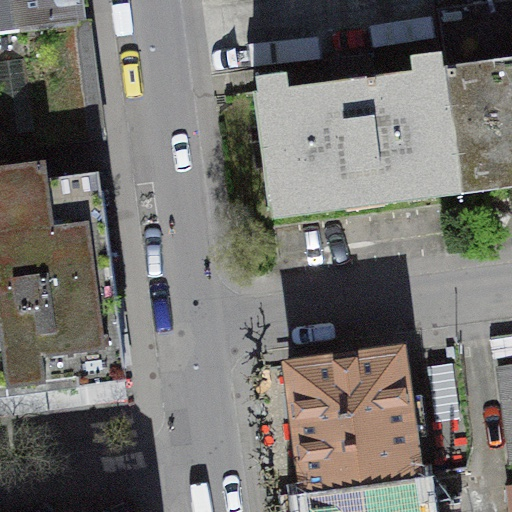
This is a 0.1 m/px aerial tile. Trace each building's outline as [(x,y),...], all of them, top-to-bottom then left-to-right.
[(0,0),(0,30),(77,20),(79,20),(76,0),(0,0)] [(511,59),(511,0),(506,0),(507,1),(436,11),(445,68),(511,59)] [(0,136),(90,124),(83,72),(77,20),(0,30),(0,136)] [(259,221),(461,195),(445,68),(434,69),(432,56),(398,60),(401,78),(277,94),(275,77),(241,81),(250,151),(259,221)] [(511,59),(445,68),(461,195),(511,188),(511,59)] [(0,385),(125,369),(98,171),(46,178),(43,160),(13,164),(0,165),(0,385)] [(418,478),(401,355),(402,355),(401,350),(288,365),(289,370),(290,370),(298,431),(306,493),(418,478)] [(511,366),(498,369),(504,415),(510,462),(511,461),(511,366)] [(441,409),(426,410),(435,473),(464,469),(456,407),(441,409)] [(422,511),(418,478),(306,493),(308,511),(422,511)]
